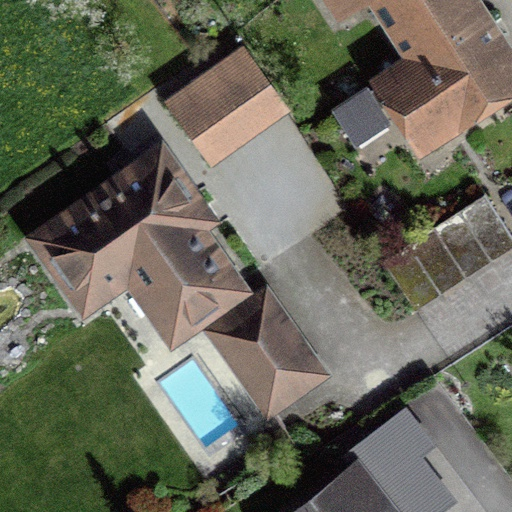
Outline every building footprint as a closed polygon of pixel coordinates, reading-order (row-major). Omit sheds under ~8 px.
[(467,0),(381,0),(418,57),(420,59),(480,19),(467,0)] [(511,81),(511,67),(480,19),(420,59),(418,57),(384,80),(423,139),(511,81)] [(169,102),(209,159),(283,106),(244,50),(169,102)] [(367,90),(337,110),(346,125),(377,105),(367,90)] [(44,238),(86,297),(130,266),(174,328),(233,287),(175,205),(187,197),(159,157),(44,238)] [(511,237),(484,193),(433,226),(465,276),(511,245),(511,237)] [(433,226),(383,259),(415,309),(465,276),(433,226)] [(318,371),(264,295),(237,313),(255,339),(233,355),(268,406),(318,371)] [(358,453),(377,478),(424,441),(405,417),(358,453)] [(303,511),(384,511),(354,472),(303,511)]
